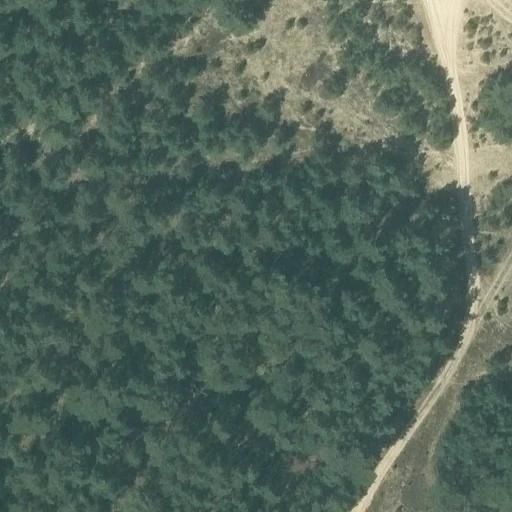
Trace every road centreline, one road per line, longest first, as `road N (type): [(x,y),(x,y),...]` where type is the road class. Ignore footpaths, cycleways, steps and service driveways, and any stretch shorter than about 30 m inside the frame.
road 1 (track): [(427,0),(453,78),(471,313),(461,353)]
road 2 (track): [(354,511),(511,264)]
